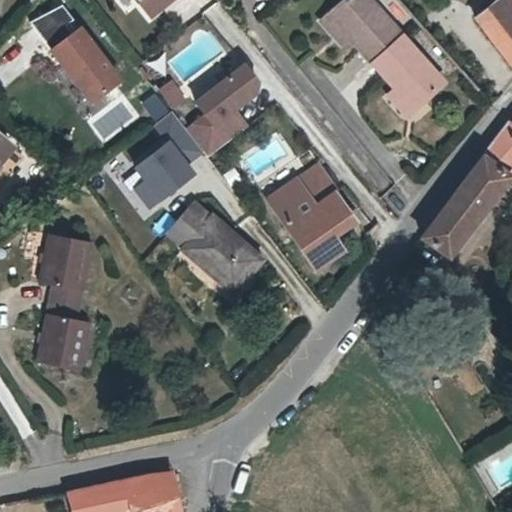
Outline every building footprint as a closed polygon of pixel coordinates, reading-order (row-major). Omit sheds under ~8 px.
[(135,0),(151,19),(173,0),(135,0)] [(374,63),(403,37),(369,0),(346,0),(331,13),(350,35),(374,63)] [(511,22),(501,0),(495,0),(477,14),(511,65),(511,22)] [(511,0),(501,0),(511,22),(511,0)] [(342,41),(350,35),(331,13),(324,20),(342,41)] [(74,72),(70,75),(91,103),(120,82),(81,29),(52,50),(64,67),(68,64),(74,72)] [(443,83),(403,37),(374,63),(397,88),(414,108),(443,83)] [(68,64),(64,67),(70,75),(74,72),(68,64)] [(187,131),(208,159),(251,125),(238,108),(255,95),(257,85),(243,67),(194,105),(204,118),(187,131)] [(173,109),(184,100),(171,82),(159,91),(173,109)] [(407,114),(414,108),(397,88),(390,94),(407,114)] [(157,120),(169,111),(155,93),(143,102),(157,120)] [(507,173),(511,167),(511,123),(424,236),(449,258),(511,176),(507,173)] [(0,160),(11,147),(0,137),(0,160)] [(169,144),(128,176),(151,206),(193,175),(169,144)] [(304,254),(332,236),(353,221),(317,168),(269,202),(304,254)] [(261,263),(213,219),(183,250),(231,295),(261,263)] [(40,283),(52,284),(39,361),(82,369),(91,321),(78,319),(90,243),(48,235),(40,283)] [(342,250),(332,236),(304,254),(314,269),(342,250)] [(465,358),(450,367),(467,396),(483,387),(465,358)] [(69,492),(73,511),(184,511),(178,489),(176,478),(175,473),(158,475),(134,479),(69,492)]
